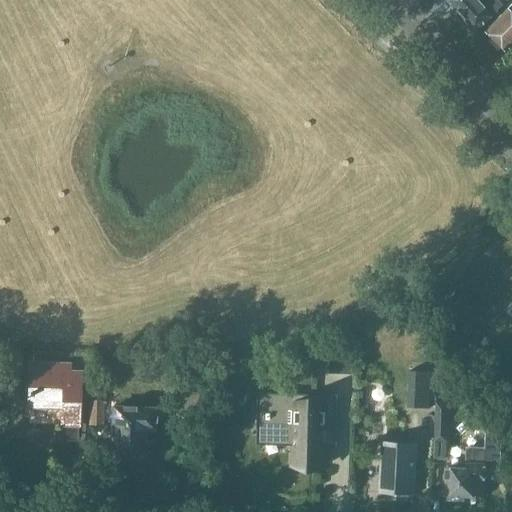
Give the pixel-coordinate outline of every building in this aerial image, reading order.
[(444,0),(473,32),(502,6),(507,2),(505,0),(501,0),(499,2),(496,0),(444,0)] [(511,4),(484,33),(503,52),(511,42),(511,4)] [(354,336),(338,336),(338,352),(354,352),(354,336)] [(0,354),(0,402),(17,403),(18,355),(0,354)] [(47,359),(31,359),(29,402),(62,404),(62,425),(78,426),(79,372),(48,371),(47,359)] [(430,401),(431,377),(432,373),(410,372),(408,408),(430,409),(430,401)] [(435,380),(443,394),(453,388),(446,375),(435,380)] [(269,397),(267,443),(294,444),(294,465),(326,466),(327,423),(336,423),(337,401),(338,401),(338,396),(335,396),(335,397),(295,396),(295,398),(269,397)] [(433,443),(435,443),(446,444),(448,444),(449,403),(435,401),(433,443)] [(87,426),(101,427),(101,402),(87,402),(87,426)] [(157,408),(112,406),(111,456),(144,457),(144,432),(156,433),(157,408)] [(382,442),(379,494),(380,494),(380,493),(414,494),(414,495),(415,496),(418,444),(417,444),(417,445),(382,443),(383,442),(382,442)] [(467,446),(466,463),(466,469),(448,468),(446,496),(482,498),(483,484),(486,483),(486,465),(487,447),(467,446)]
